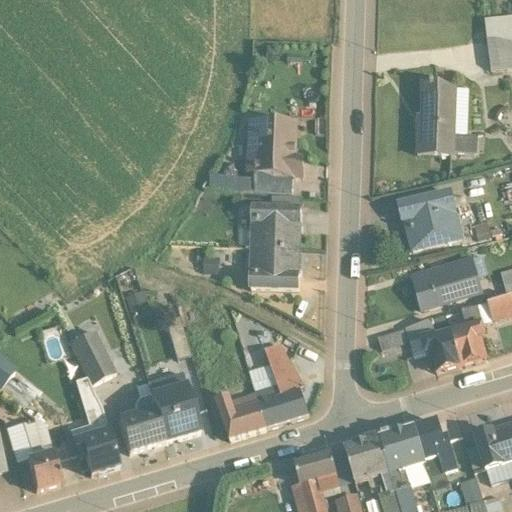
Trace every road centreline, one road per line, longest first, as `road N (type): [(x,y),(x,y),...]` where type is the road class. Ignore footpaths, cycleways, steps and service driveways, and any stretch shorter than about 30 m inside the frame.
road 1 (residential): [(341,431),(355,0)]
road 2 (residential): [(511,379),(341,431)]
road 3 (residential): [(213,463),(55,511)]
road 4 (residential): [(341,431),(213,463)]
